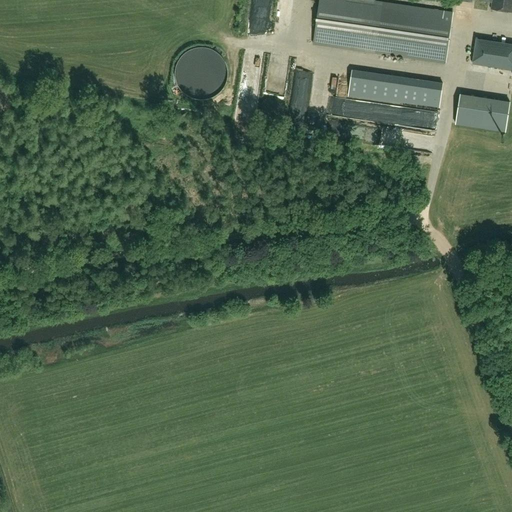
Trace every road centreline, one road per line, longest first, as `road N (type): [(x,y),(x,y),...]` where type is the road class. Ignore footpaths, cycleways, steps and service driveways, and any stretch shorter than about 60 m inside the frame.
road 1 (track): [(454,265),(422,224),(376,216),(0,273)]
road 2 (track): [(511,27),(473,25),(415,222)]
road 3 (track): [(454,265),(511,423)]
